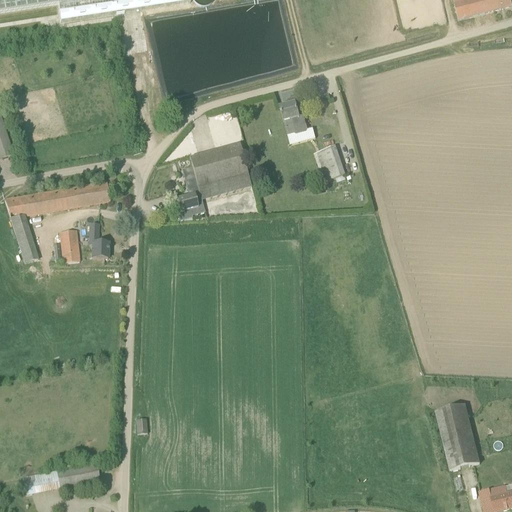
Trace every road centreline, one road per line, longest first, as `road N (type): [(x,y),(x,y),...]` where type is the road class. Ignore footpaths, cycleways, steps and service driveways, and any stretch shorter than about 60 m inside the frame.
road 1 (unclassified): [(139,172),(208,107),(464,39)]
road 2 (unclassified): [(124,511),(139,172)]
road 3 (unclassified): [(139,172),(110,164),(0,186)]
